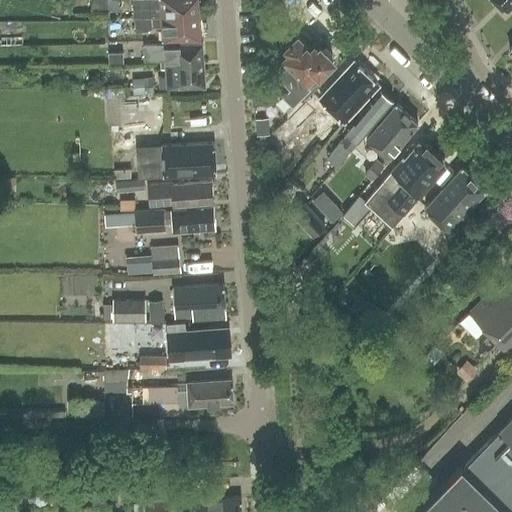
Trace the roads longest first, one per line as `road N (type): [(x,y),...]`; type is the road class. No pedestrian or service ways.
road 1 (unclassified): [(268,511),(226,0)]
road 2 (tertiary): [(511,144),(381,12)]
